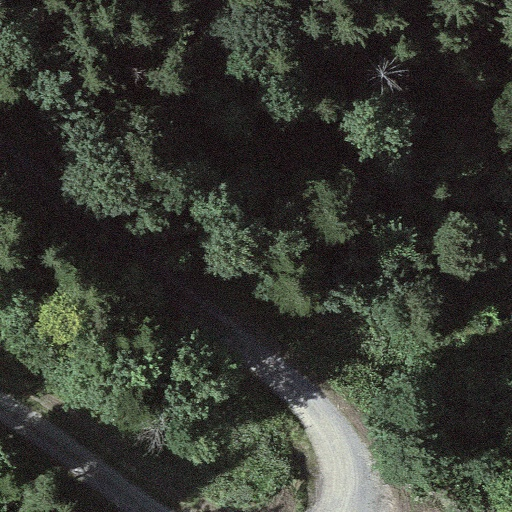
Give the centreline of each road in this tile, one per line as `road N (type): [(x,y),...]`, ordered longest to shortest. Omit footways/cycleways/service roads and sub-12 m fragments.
road 1 (track): [(0,156),(316,398),(344,468),(337,511)]
road 2 (track): [(264,357),(456,360),(511,349)]
road 3 (track): [(150,511),(0,411)]
